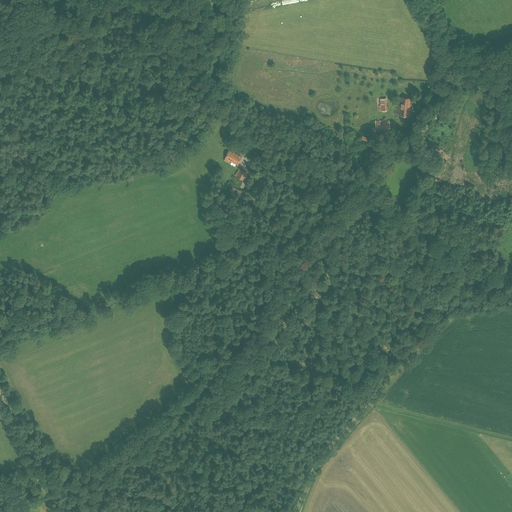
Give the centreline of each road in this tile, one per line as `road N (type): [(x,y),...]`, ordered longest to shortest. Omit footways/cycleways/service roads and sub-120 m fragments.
road 1 (track): [(111,0),(334,214),(0,347)]
road 2 (track): [(0,482),(117,460),(251,346),(334,214)]
road 3 (track): [(300,511),(319,464),(452,318),(334,214)]
road 4 (track): [(334,214),(444,108),(449,65),(429,0)]
road 5 (track): [(511,439),(374,403)]
